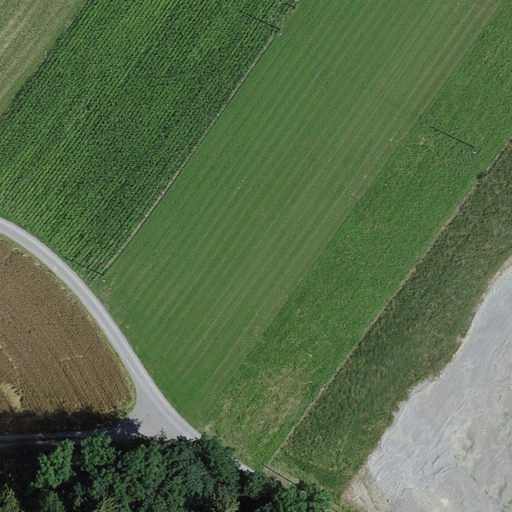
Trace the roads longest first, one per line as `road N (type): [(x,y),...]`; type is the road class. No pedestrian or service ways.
road 1 (track): [(304,511),(165,408),(64,271),(0,220)]
road 2 (track): [(0,441),(138,435),(169,411)]
